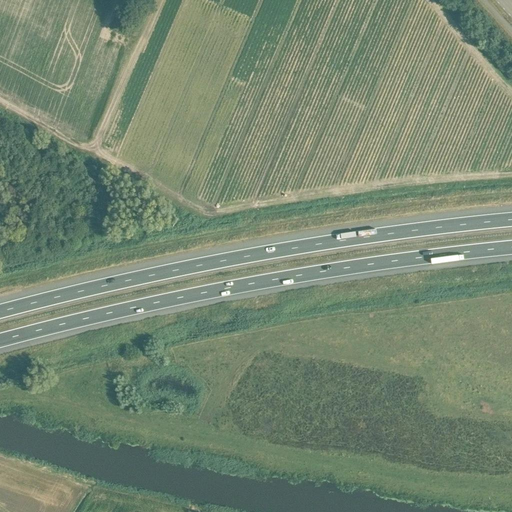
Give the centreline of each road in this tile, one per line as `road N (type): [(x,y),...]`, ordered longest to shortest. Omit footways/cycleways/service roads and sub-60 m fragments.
road 1 (motorway): [(0,340),(248,283),(511,247)]
road 2 (motorway): [(511,219),(264,253),(0,311)]
